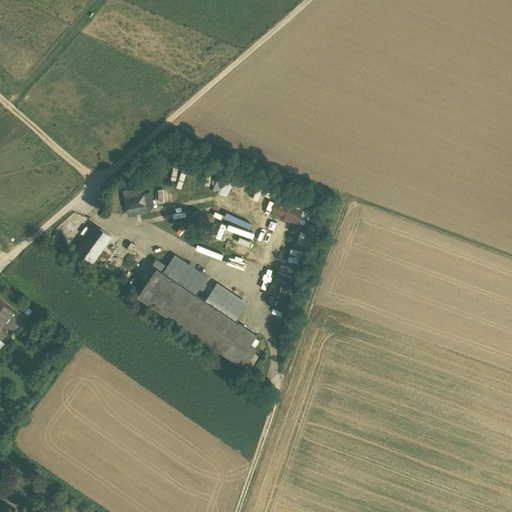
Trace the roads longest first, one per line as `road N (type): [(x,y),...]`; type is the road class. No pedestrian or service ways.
road 1 (track): [(0,268),(309,0)]
road 2 (track): [(511,258),(163,126)]
road 3 (track): [(270,409),(282,378),(277,341),(242,286),(67,204)]
road 4 (track): [(270,409),(297,365),(353,198)]
road 5 (track): [(95,179),(0,96)]
